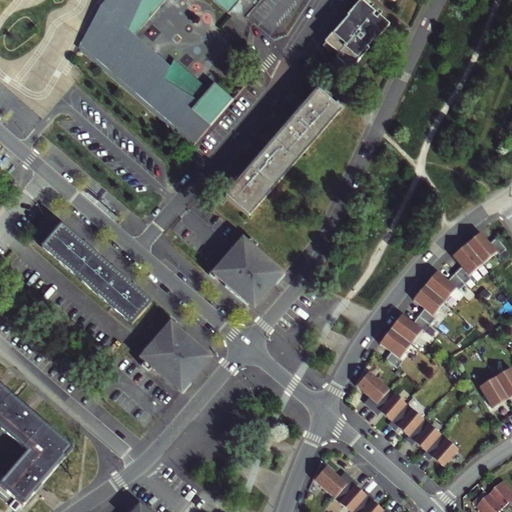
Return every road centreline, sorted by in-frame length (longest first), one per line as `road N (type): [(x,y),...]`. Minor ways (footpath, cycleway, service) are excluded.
road 1 (residential): [(246,344),(312,267),(437,0)]
road 2 (residential): [(328,0),(251,120),(137,251)]
road 3 (residential): [(501,198),(408,278),(322,413)]
road 4 (residential): [(0,345),(140,465)]
road 5 (residential): [(434,511),(322,413)]
road 6 (residential): [(137,251),(246,344)]
road 7 (residential): [(227,366),(140,465)]
road 8 (residential): [(44,172),(137,251)]
